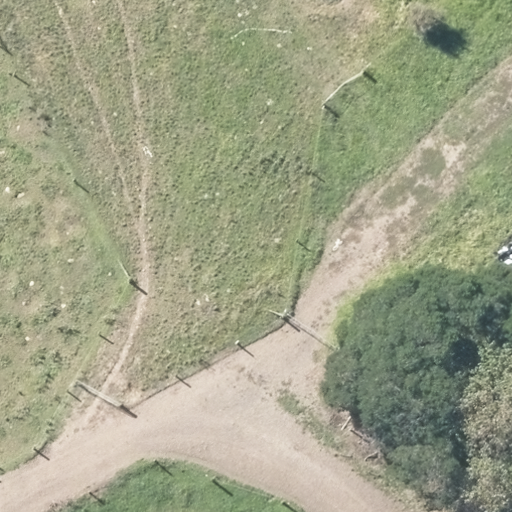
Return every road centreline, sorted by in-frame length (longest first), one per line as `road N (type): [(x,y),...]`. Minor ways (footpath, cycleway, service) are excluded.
road 1 (track): [(0,510),(204,433),(316,435),(381,511)]
road 2 (track): [(316,435),(398,206),(511,82)]
